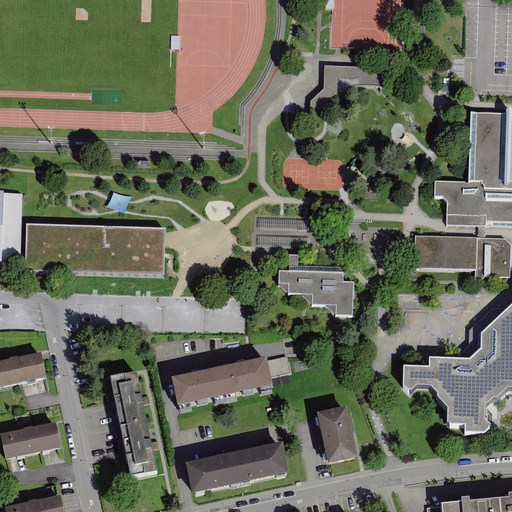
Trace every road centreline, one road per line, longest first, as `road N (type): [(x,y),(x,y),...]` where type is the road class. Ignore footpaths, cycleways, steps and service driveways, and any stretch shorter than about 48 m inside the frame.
road 1 (residential): [(236,511),(386,479),(511,466)]
road 2 (residential): [(90,511),(51,299)]
road 3 (residential): [(51,299),(243,303)]
